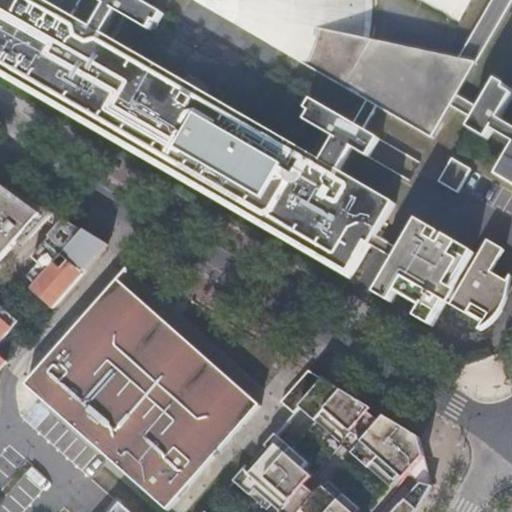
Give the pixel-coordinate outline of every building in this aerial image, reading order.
[(511,128),(500,121),(511,99),(511,88),(498,81),(481,109),(458,96),(477,64),(459,59),(368,40),(370,26),(371,14),(372,4),(371,0),(0,0),(0,71),(350,275),(368,244),(372,246),(372,245),(377,237),(396,204),(339,171),(323,162),(104,35),(117,12),(154,33),(165,14),(139,0),(192,0),(368,101),(378,107),(433,139),(452,107),(475,120),(470,129),(489,140),(494,131),(511,141),(511,152),(498,177),(511,184),(511,128)] [(420,0),(458,22),(470,0),(420,0)] [(511,0),(493,0),(459,59),(477,64),(511,3),(511,0)] [(313,100),(302,119),(336,138),(353,148),(370,158),(381,139),(364,130),(354,124),(313,100)] [(368,101),(354,124),(364,130),(378,107),(368,101)] [(353,148),(336,138),(323,162),(339,171),(353,148)] [(453,158),(439,182),(458,193),(472,170),(453,158)] [(0,241),(1,242),(3,240),(14,249),(36,223),(23,211),(31,203),(8,189),(4,194),(0,190),(0,241)] [(398,261),(378,295),(393,304),(399,292),(424,307),(417,318),(433,327),(447,303),(468,315),(469,313),(485,322),(480,331),(481,331),(491,325),(496,319),(501,314),(504,307),(507,300),(511,284),(511,281),(511,275),(511,276),(508,282),(492,273),(506,252),(489,241),(472,270),(467,267),(475,253),(447,237),(442,246),(438,244),(443,235),(420,222),(403,251),(398,261)] [(52,311),(107,249),(83,234),(76,242),(61,228),(33,260),(39,265),(25,279),(35,288),(31,293),(52,311)] [(403,251),(377,237),(372,245),(398,261),(403,251)] [(119,280),(26,386),(108,458),(169,511),(262,406),(119,280)] [(0,369),(4,365),(7,362),(0,356),(0,344),(19,323),(0,305),(0,369)] [(282,402),(295,414),(325,380),(309,371),(282,402)] [(325,380),(301,407),(343,444),(344,444),(368,416),(374,409),(325,380)] [(368,416),(344,444),(354,453),(366,440),(379,425),(368,416)] [(421,438),(386,417),(366,440),(354,453),(353,454),(391,486),(406,469),(411,473),(426,457),(421,438)] [(309,463),(276,435),(266,446),(272,451),(251,474),(246,469),(235,481),(268,510),(273,504),(281,511),(282,511),(283,511),(306,486),(313,477),(304,469),(309,463)] [(301,511),(359,511),(361,510),(329,481),(317,495),(301,511)] [(306,486),(283,511),(301,511),(317,495),(306,486)] [(424,502),(416,496),(409,506),(418,511),(424,502)]
